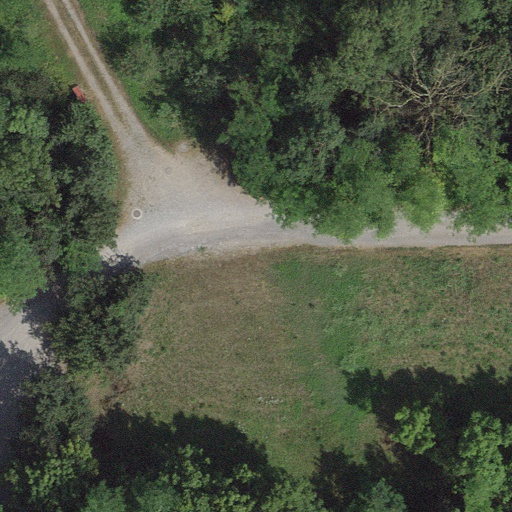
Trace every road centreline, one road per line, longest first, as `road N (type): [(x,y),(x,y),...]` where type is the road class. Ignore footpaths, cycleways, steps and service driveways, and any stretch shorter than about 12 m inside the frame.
road 1 (unclassified): [(9,511),(1,335),(88,270),(182,217),(511,211)]
road 2 (track): [(182,217),(54,0)]
